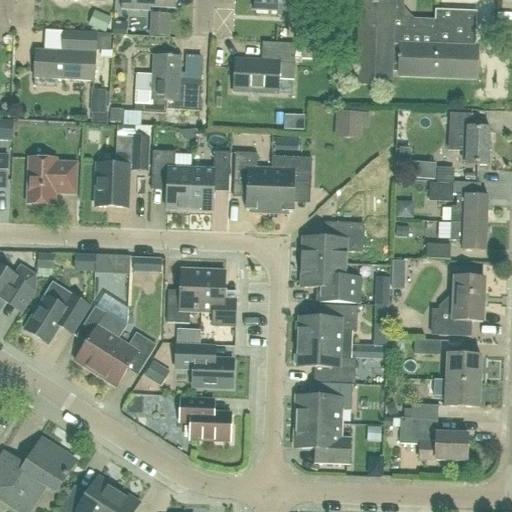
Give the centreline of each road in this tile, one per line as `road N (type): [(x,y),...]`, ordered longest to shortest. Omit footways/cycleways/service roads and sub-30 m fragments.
road 1 (residential): [(269,492),(276,256),(261,243),(0,233)]
road 2 (residential): [(269,492),(185,478),(8,364)]
road 3 (residential): [(511,499),(269,492)]
